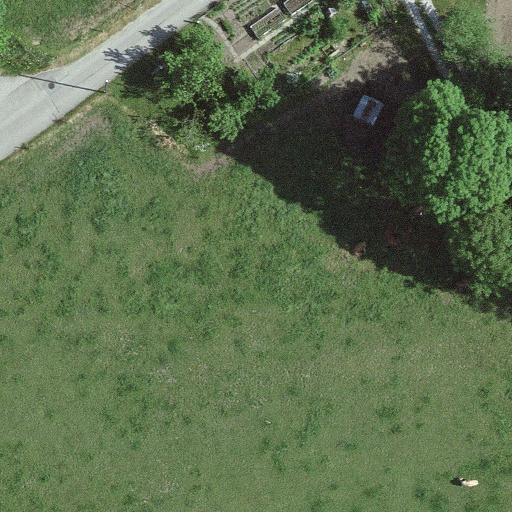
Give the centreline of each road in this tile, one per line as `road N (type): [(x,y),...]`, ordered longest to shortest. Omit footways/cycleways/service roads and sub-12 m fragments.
road 1 (residential): [(186,0),(0,132)]
road 2 (track): [(417,0),(455,79),(511,146)]
